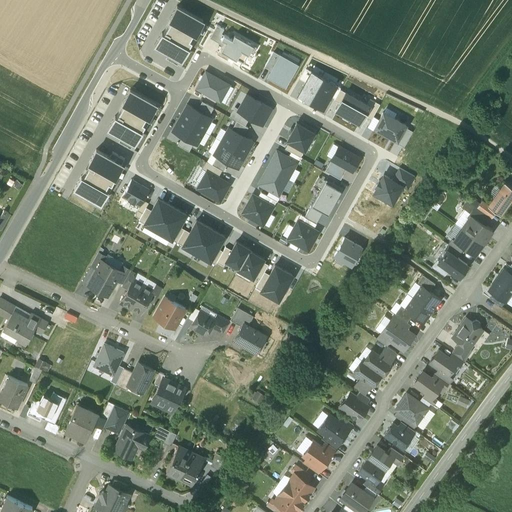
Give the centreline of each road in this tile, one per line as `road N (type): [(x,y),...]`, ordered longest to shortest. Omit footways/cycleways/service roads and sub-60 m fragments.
road 1 (track): [(200,0),(437,111),(511,158)]
road 2 (residential): [(309,511),(383,397),(511,228)]
road 3 (residential): [(373,152),(311,264),(224,214)]
road 4 (tertiary): [(0,247),(111,52)]
road 5 (residential): [(188,354),(0,269)]
road 6 (residential): [(224,214),(138,166),(179,92)]
road 7 (tertiary): [(511,373),(410,511)]
road 8 (residential): [(179,92),(201,57),(286,104)]
road 9 (residential): [(224,214),(286,104)]
